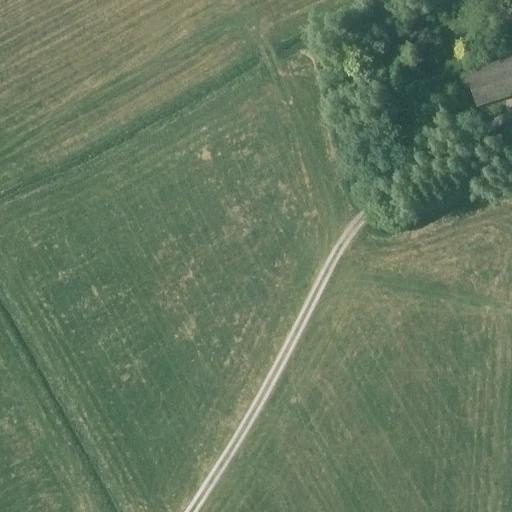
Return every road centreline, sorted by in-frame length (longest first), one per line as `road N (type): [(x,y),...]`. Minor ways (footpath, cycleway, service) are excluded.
road 1 (track): [(511,166),(379,204),(361,221),(335,249),(246,430),(188,511)]
road 2 (track): [(347,236),(267,52),(229,19)]
